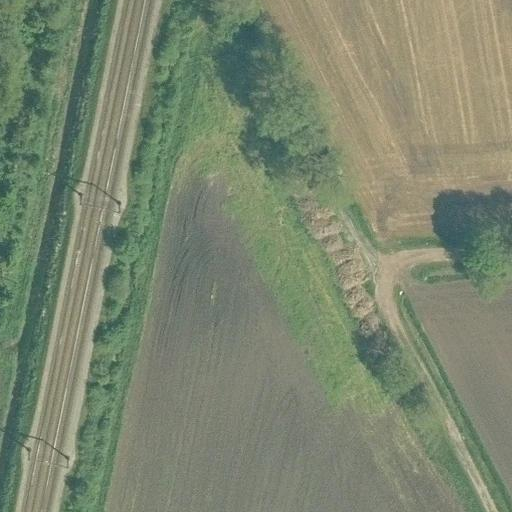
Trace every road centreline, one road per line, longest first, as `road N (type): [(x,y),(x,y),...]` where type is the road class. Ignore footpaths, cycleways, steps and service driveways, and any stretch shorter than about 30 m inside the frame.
road 1 (track): [(511,253),(369,261),(490,511)]
road 2 (track): [(369,261),(255,52)]
